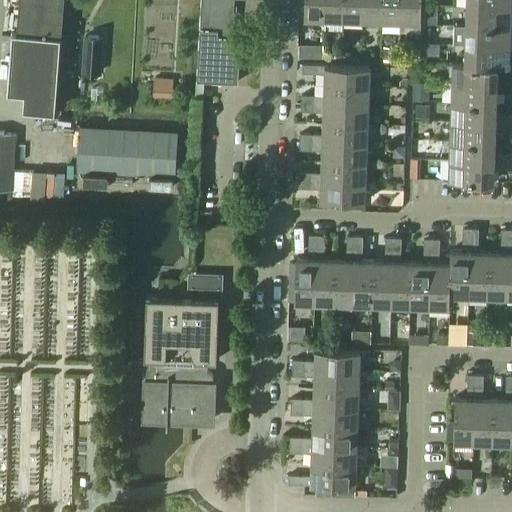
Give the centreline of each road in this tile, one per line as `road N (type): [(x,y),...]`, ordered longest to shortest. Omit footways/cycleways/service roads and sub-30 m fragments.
road 1 (residential): [(258,507),(268,216)]
road 2 (residential): [(411,511),(415,355),(511,356)]
road 3 (residential): [(268,216),(408,222),(424,212),(511,215)]
road 4 (residential): [(268,216),(276,0)]
road 5 (residential): [(258,507),(408,511)]
